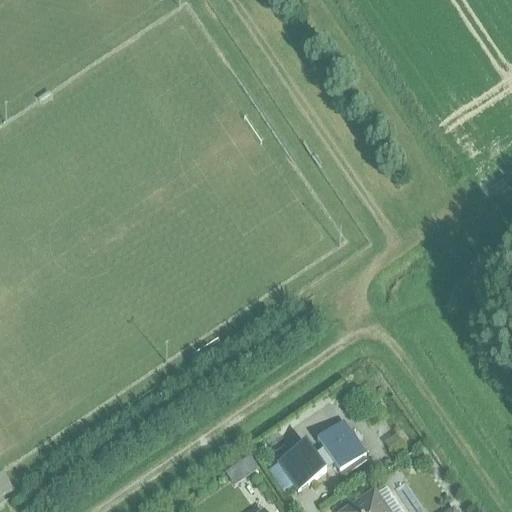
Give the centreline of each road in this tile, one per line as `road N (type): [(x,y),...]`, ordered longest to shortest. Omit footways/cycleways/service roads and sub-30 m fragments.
road 1 (track): [(507,511),(385,338),(362,332),(99,511)]
road 2 (track): [(353,336),(356,293),(375,266),(472,195)]
